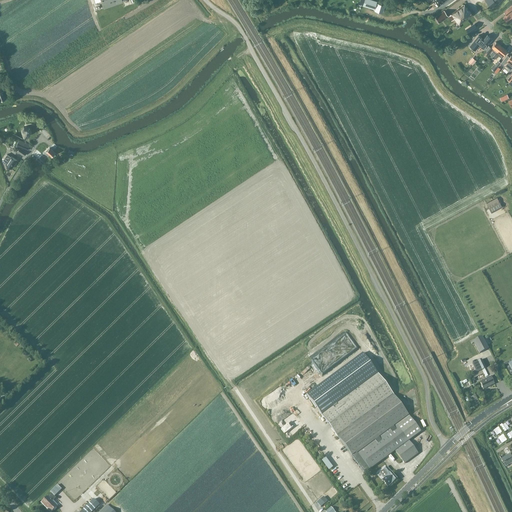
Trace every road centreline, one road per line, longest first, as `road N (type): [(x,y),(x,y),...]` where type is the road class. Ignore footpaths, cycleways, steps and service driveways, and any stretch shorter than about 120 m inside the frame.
road 1 (unclassified): [(446,447),(424,379),(252,50),(237,25),(205,0)]
road 2 (unknown): [(380,511),(303,405),(352,358)]
